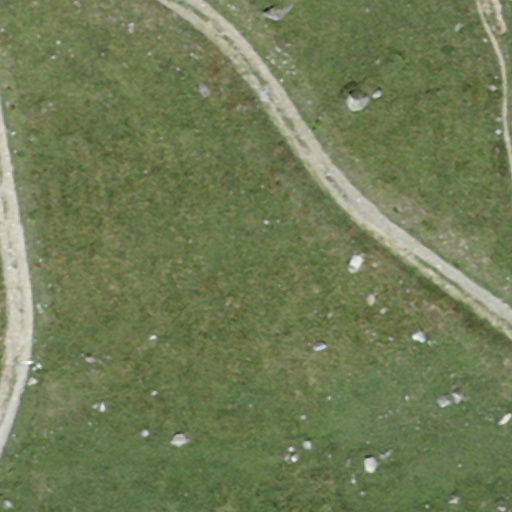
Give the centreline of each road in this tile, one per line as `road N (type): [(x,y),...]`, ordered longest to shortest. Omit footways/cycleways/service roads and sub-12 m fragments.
road 1 (track): [(169,0),(245,70),(316,180),(413,271),(511,335)]
road 2 (track): [(0,411),(10,334),(0,207)]
